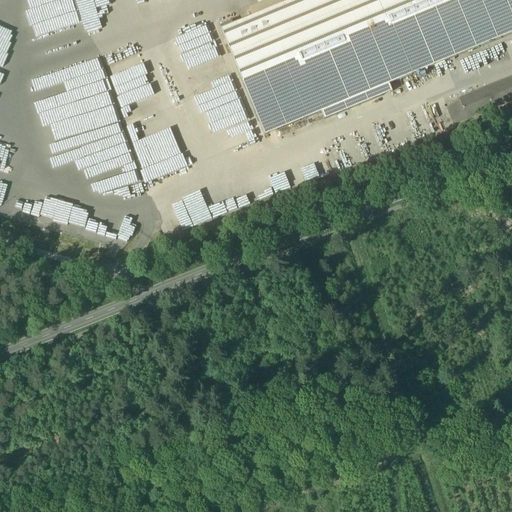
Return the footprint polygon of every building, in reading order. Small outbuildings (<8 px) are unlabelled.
[(87,0),(69,0),(46,6),(51,23),(35,27),(42,54),(98,39),(87,0)] [(94,0),(96,5),(113,1),(119,30),(133,27),(127,0),(94,0)] [(511,33),(511,0),(293,0),(252,17),(233,25),(221,30),(265,136),(321,113),(324,120),(392,92),(389,84),(511,33)] [(269,0),(248,9),(252,17),(293,0),(269,0)] [(220,26),(221,30),(233,25),(232,21),(220,26)] [(511,79),(459,101),(460,102),(447,108),(454,125),(467,120),(511,101),(511,79)] [(305,150),(317,181),(337,173),(326,143),(305,150)] [(182,198),(170,201),(176,219),(166,222),(169,233),(161,236),(162,239),(201,227),(197,213),(188,216),(182,198)]
